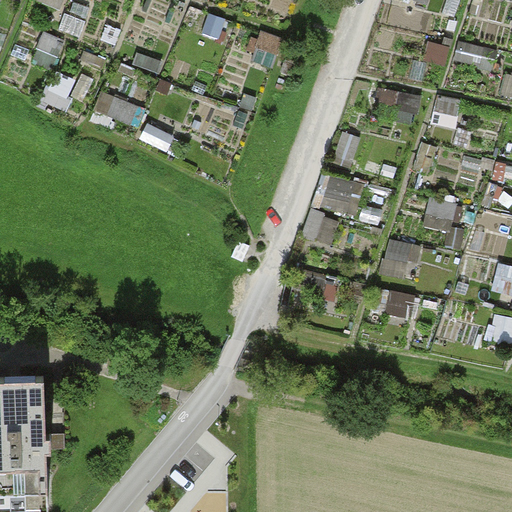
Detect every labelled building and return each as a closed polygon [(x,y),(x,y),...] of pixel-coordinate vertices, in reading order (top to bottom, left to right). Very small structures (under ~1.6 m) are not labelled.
[(71,9),(65,27),(83,33),(89,15),(71,9)] [(48,33),(41,54),(59,60),(66,39),(48,33)] [(46,98),(68,108),(81,79),(59,69),(46,98)] [(93,117),(114,125),(119,115),(143,125),(151,106),(106,87),(93,117)] [(327,170),(317,201),(357,213),(367,182),(327,170)] [(433,197),(428,224),(454,229),(459,202),(433,197)] [(337,240),(341,215),(312,210),(308,236),(337,240)] [(388,270),(421,274),(424,241),(391,237),(388,270)] [(397,288),(392,309),(414,313),(418,292),(397,288)] [(491,338),(511,339),(511,313),(494,311),(491,338)] [(0,509),(50,508),(46,377),(0,378),(0,509)]
